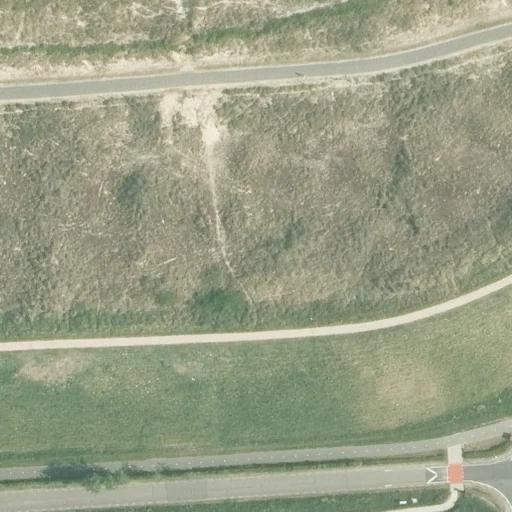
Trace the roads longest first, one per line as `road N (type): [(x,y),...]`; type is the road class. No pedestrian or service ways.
road 1 (track): [(0,351),(347,333),(452,310),(511,283)]
road 2 (tertiary): [(0,506),(511,472)]
